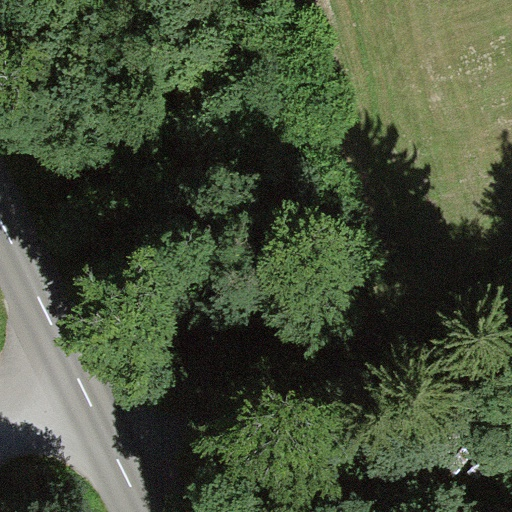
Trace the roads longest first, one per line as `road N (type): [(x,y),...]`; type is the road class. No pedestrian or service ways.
road 1 (track): [(0,424),(95,414),(493,511)]
road 2 (tertiary): [(0,221),(142,511)]
